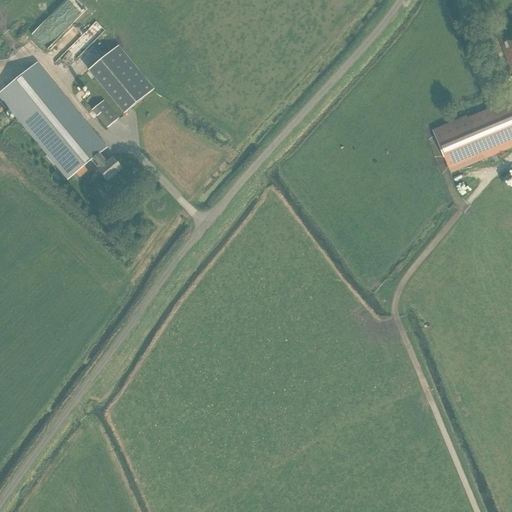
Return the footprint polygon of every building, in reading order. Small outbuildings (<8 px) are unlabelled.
[(31,39),(45,54),(73,26),(58,12),(31,39)] [(511,99),(466,119),(465,117),(432,131),(450,175),(484,160),(483,158),(511,145),(511,36),(500,42),(511,70),(511,99)] [(117,48),(88,71),(123,115),(152,91),(117,48)] [(106,182),(121,170),(112,159),(106,164),(98,154),(106,148),(37,63),(0,93),(0,97),(68,179),(90,161),(98,170),(97,171),(106,182)] [(107,128),(118,119),(108,107),(106,108),(102,102),(92,110),(107,128)]
